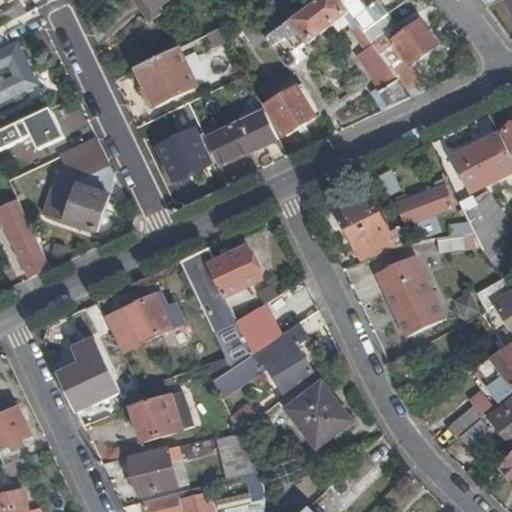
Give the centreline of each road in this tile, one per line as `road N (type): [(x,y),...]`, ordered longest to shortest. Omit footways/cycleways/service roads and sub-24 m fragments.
road 1 (residential): [(480,511),(403,436),(283,187)]
road 2 (residential): [(283,187),(511,77)]
road 3 (residential): [(171,241),(63,16)]
road 4 (residential): [(103,511),(12,316)]
road 5 (residential): [(12,316),(171,241)]
road 6 (residential): [(171,241),(283,187)]
